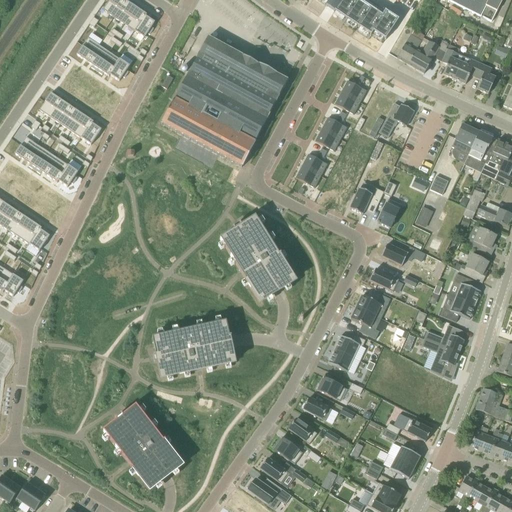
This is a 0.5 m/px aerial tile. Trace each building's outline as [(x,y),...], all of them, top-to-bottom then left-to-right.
[(117,0),(112,8),(122,15),(132,0),(131,0),(117,0)] [(138,4),(132,0),(122,15),(133,22),(144,6),(139,3),(138,4)] [(323,0),(328,3),(326,7),(370,36),(373,32),(385,40),(399,21),(384,12),(382,17),(356,0),(323,0)] [(448,0),(448,1),(491,23),(502,0),(448,0)] [(144,27),(153,15),(147,11),(148,9),(144,6),(133,22),(143,29),(144,27)] [(163,22),(153,15),(144,27),(155,34),(157,31),(159,32),(162,27),(160,26),(163,22)] [(94,18),(89,25),(94,28),(99,22),(94,18)] [(499,28),(493,25),(490,31),(496,34),(499,28)] [(404,63),(408,65),(416,51),(423,39),(425,37),(414,31),(411,36),(406,45),(405,45),(397,59),(404,63)] [(470,43),(472,38),(465,35),(463,40),(470,43)] [(267,119),(288,81),(248,59),(208,38),(182,86),(183,87),(163,124),(242,167),(268,119),(267,119)] [(440,48),(423,39),(416,51),(408,65),(424,75),(433,59),(441,63),(447,50),(441,46),(440,48)] [(493,54),(500,57),(503,50),(496,47),(493,54)] [(100,55),(89,48),(79,62),(90,69),(100,55)] [(447,50),(441,63),(442,63),(444,64),(447,65),(443,75),(454,80),(462,63),(455,60),(458,55),(456,54),(447,50)] [(100,55),(90,69),(96,73),(95,75),(99,78),(100,76),(110,62),(100,55)] [(462,63),(454,80),(462,84),(466,85),(467,82),(470,76),(475,78),(481,65),(471,61),(470,60),(467,66),(462,63)] [(105,79),(111,83),(112,81),(120,69),(110,62),(100,76),(99,78),(104,81),(105,79)] [(481,65),(475,78),(481,81),(477,90),(488,95),(495,79),(489,76),(492,70),(481,65)] [(120,69),(112,81),(123,88),(125,85),(127,87),(130,82),(128,80),(131,76),(120,69)] [(367,93),(348,83),(342,94),(360,105),(367,93)] [(511,87),(511,88),(503,106),(511,110),(511,87)] [(360,105),(342,94),(335,106),(354,117),(360,105)] [(55,118),(65,103),(54,96),(51,101),(48,106),(45,111),(55,118)] [(55,118),(65,125),(75,110),(65,103),(55,118)] [(414,112),(406,108),(406,109),(402,107),(403,106),(402,106),(401,108),(395,105),(379,134),(389,139),(395,127),(396,128),(398,123),(406,128),(414,112)] [(75,110),(65,125),(76,132),(88,114),(83,111),(82,113),(76,109),(75,110)] [(86,139),(96,125),(97,123),(91,119),(92,117),(88,114),(76,132),(86,139)] [(322,131),(341,142),(347,130),(328,119),(322,131)] [(36,121),(31,128),(36,131),(40,125),(36,121)] [(106,132),(96,125),(86,139),(97,146),(106,132)] [(462,125),(451,148),(454,149),(468,156),(479,133),(476,132),(462,125)] [(341,142),(322,131),(316,143),(334,154),(341,142)] [(488,162),(497,142),(479,133),(469,156),(465,164),(464,165),(481,174),(485,164),(487,165),(488,162)] [(511,147),(497,141),(497,142),(488,162),(498,166),(497,169),(499,173),(499,172),(508,176),(511,167),(511,147)] [(37,159),(26,152),(17,166),(27,173),(37,159)] [(373,153),(370,159),(376,161),(378,155),(373,153)] [(327,167),(309,156),(302,168),(321,178),(327,167)] [(47,166),(37,159),(27,173),(33,177),(32,179),(36,182),(37,180),(47,166)] [(37,180),(36,182),(41,185),(42,183),(48,187),(58,173),(47,166),(37,180)] [(339,167),(327,189),(334,192),(331,197),(343,203),(353,184),(341,178),(346,170),(339,167)] [(321,178),(302,168),(296,179),(315,190),(321,178)] [(48,187),(58,194),(60,192),(68,180),(58,173),(48,187)] [(506,176),(499,173),(495,182),(507,187),(511,178),(506,176)] [(417,177),(412,188),(425,193),(430,182),(417,177)] [(442,196),(448,182),(436,177),(430,191),(442,196)] [(60,192),(70,199),(72,197),(74,198),(77,193),(75,192),(78,187),(68,180),(60,192)] [(389,184),(383,196),(389,199),(395,186),(389,184)] [(359,189),(349,210),(362,216),(365,208),(374,213),(383,193),(376,190),(373,197),(359,189)] [(463,216),(465,216),(472,219),(473,220),(481,202),(483,203),(486,196),(474,191),(463,216)] [(462,198),(460,204),(465,207),(469,199),(466,197),(462,198)] [(388,200),(377,224),(379,225),(379,224),(390,229),(401,206),(388,200)] [(477,214),(508,228),(511,218),(511,215),(499,210),(497,213),(481,206),(477,214)] [(0,227),(1,229),(11,215),(0,208),(0,227)] [(425,229),(433,213),(422,208),(415,225),(425,229)] [(21,222),(11,215),(1,229),(12,236),(21,222)] [(472,219),(465,216),(461,225),(461,226),(468,229),(472,219)] [(233,232),(219,241),(224,250),(223,251),(223,252),(225,251),(234,266),(233,267),(233,268),(235,267),(259,305),(294,283),(270,245),(272,244),(271,243),(270,244),(260,229),(261,228),(261,227),(259,228),(254,219),(240,228),(239,226),(232,230),(233,232)] [(23,220),(21,222),(12,236),(22,243),(34,225),(30,222),(28,224),(23,220)] [(42,236),(43,234),(37,230),(39,228),(34,225),(22,243),(33,250),(42,236)] [(470,241),(467,247),(479,252),(490,258),(491,256),(496,246),(493,244),(495,239),(496,237),(480,229),(479,229),(473,242),(470,241)] [(53,243),(42,236),(33,250),(43,257),(53,243)] [(453,241),(450,248),(457,251),(460,244),(453,241)] [(431,242),(427,251),(442,258),(445,249),(431,242)] [(384,244),(379,256),(381,257),(380,259),(383,260),(383,258),(391,262),(394,255),(400,258),(402,253),(410,257),(414,250),(400,243),(397,250),(384,244)] [(461,266),(459,272),(470,278),(482,284),(485,279),(482,277),(485,271),(486,268),(488,265),(488,264),(472,256),(471,259),(466,269),(461,266)] [(375,270),(370,282),(388,291),(394,279),(375,270)] [(0,292),(3,294),(12,280),(2,273),(0,275),(0,292)] [(407,277),(405,283),(417,289),(420,283),(407,277)] [(12,280),(3,294),(13,301),(17,296),(19,298),(22,293),(20,291),(23,287),(12,280)] [(462,288),(457,299),(476,307),(481,295),(462,288)] [(358,296),(353,307),(376,318),(382,307),(358,296)] [(457,299),(453,311),(472,319),(476,307),(457,299)] [(371,330),(376,318),(353,307),(347,319),(371,330)] [(162,338),(151,340),(155,356),(152,357),(154,365),(156,365),(160,381),(234,365),(231,350),(228,339),(225,324),(215,326),(215,325),(214,325),(214,327),(196,330),(196,329),(195,329),(195,331),(178,334),(178,333),(177,333),(177,335),(163,338),(163,336),(162,336),(162,338)] [(434,334),(432,342),(466,355),(471,342),(466,340),(469,332),(455,327),(450,340),(434,334)] [(403,330),(400,336),(406,338),(409,333),(403,330)] [(341,337),(334,351),(353,359),(360,346),(363,347),(365,341),(354,336),(351,342),(341,337)] [(409,336),(406,342),(412,345),(415,338),(409,336)] [(461,368),(466,355),(432,342),(429,349),(444,355),(438,373),(451,379),(453,372),(457,373),(459,367),(461,368)] [(506,346),(502,359),(511,362),(511,347),(510,347),(506,346)] [(334,351),(328,364),(347,373),(353,359),(334,351)] [(497,373),(511,378),(511,377),(511,362),(502,359),(497,373)] [(323,379),(317,391),(336,400),(342,388),(323,379)] [(353,388),(350,394),(362,401),(365,395),(353,388)] [(477,407),(476,410),(477,411),(479,412),(484,413),(491,416),(498,419),(511,423),(511,412),(508,411),(499,407),(498,412),(495,411),(501,396),(497,395),(488,391),(483,390),(481,395),(477,407)] [(304,405),(302,408),(304,409),(303,410),(326,422),(332,411),(309,399),(306,405),(304,405)] [(116,421),(103,431),(109,439),(108,440),(108,441),(110,440),(121,454),(119,455),(120,456),(121,455),(127,462),(130,466),(149,491),(161,482),(170,475),(182,465),(154,430),(156,429),(155,428),(154,429),(143,414),(144,414),(143,413),(142,414),(136,406),(123,416),(121,414),(114,419),(116,421)] [(343,409),(340,414),(353,421),(356,415),(343,409)] [(364,413),(362,417),(368,420),(372,414),(368,412),(364,413)] [(409,419),(402,431),(425,443),(431,431),(409,419)] [(288,430),(309,445),(317,435),(296,420),(288,430)] [(392,426),(389,432),(397,436),(402,438),(405,433),(392,426)] [(489,430),(483,428),(478,426),(468,451),(471,452),(472,449),(482,453),(488,437),(486,436),(489,430)] [(386,430),(383,436),(394,442),(397,436),(389,432),(386,430)] [(328,431),(325,437),(336,444),(340,438),(328,431)] [(488,437),(482,453),(483,453),(486,455),(488,455),(487,458),(489,459),(492,460),(501,435),(499,434),(494,432),(492,438),(488,437)] [(501,435),(492,460),(493,461),(495,458),(503,461),(509,445),(501,442),(503,436),(501,435)] [(282,439),(273,451),(290,463),(298,451),(282,439)] [(511,446),(509,445),(503,461),(507,463),(508,463),(507,466),(509,467),(511,468),(511,446)] [(401,449),(396,459),(414,469),(420,458),(420,459),(420,458),(401,448),(401,449)] [(356,461),(359,454),(353,451),(350,458),(356,461)] [(314,454),(310,459),(321,467),(325,462),(314,454)] [(268,459),(260,470),(281,485),(289,474),(268,459)] [(390,469),(389,470),(409,480),(409,479),(411,475),(412,475),(415,471),(414,470),(414,469),(396,459),(390,470),(390,469)] [(383,469),(371,463),(368,469),(380,475),(383,469)] [(291,467),(287,472),(298,480),(302,475),(291,467)] [(377,481),(380,475),(368,469),(365,475),(377,481)] [(0,479),(0,498),(10,505),(21,489),(2,476),(0,479)] [(338,477),(335,483),(341,486),(344,480),(338,477)] [(462,508),(464,504),(477,480),(475,479),(474,482),(466,477),(458,492),(463,495),(457,505),(462,508)] [(477,480),(464,504),(468,506),(471,500),(477,503),(485,488),(478,484),(479,481),(477,480)] [(273,499),(281,503),(289,508),(295,500),(271,483),(267,489),(262,486),(255,481),(253,484),(251,482),(246,489),(248,491),(268,505),(268,506),(273,499)] [(16,500),(34,511),(35,511),(46,497),(27,484),(16,500)] [(373,495),(395,507),(402,496),(379,484),(373,495)] [(487,489),(485,488),(477,503),(482,506),(479,511),(480,511),(484,511),(496,491),(494,490),(493,492),(487,489)] [(365,490),(358,501),(367,506),(373,494),(365,490)] [(484,511),(489,511),(490,511),(492,511),(496,511),(504,499),(496,494),(498,492),(496,491),(484,511)] [(392,511),(395,507),(373,495),(367,506),(377,511),(392,511)] [(511,501),(511,503),(504,499),(496,511),(508,511),(511,506),(511,501)] [(351,507),(359,511),(361,511),(364,507),(353,500),(349,506),(351,507)]
